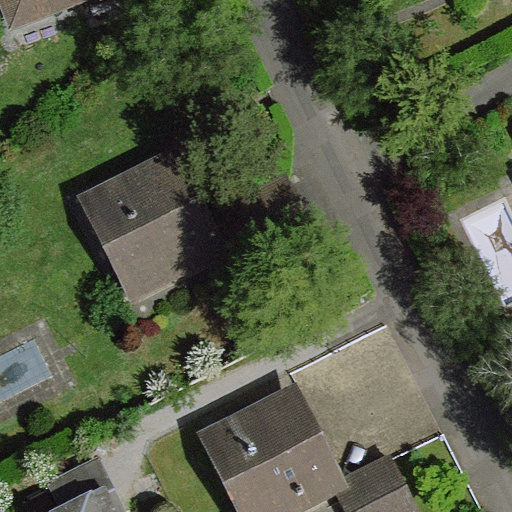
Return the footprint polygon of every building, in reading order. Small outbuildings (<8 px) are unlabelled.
[(114,0),(2,0),(19,40),(114,0)] [(202,160),(97,210),(141,301),(246,250),(202,160)] [(311,402),(215,449),(245,511),(291,511),(340,488),(351,511),(425,511),(400,458),(350,482),(311,402)] [(65,501),(115,481),(106,457),(56,477),(65,501)] [(129,511),(122,497),(90,511),(129,511)]
